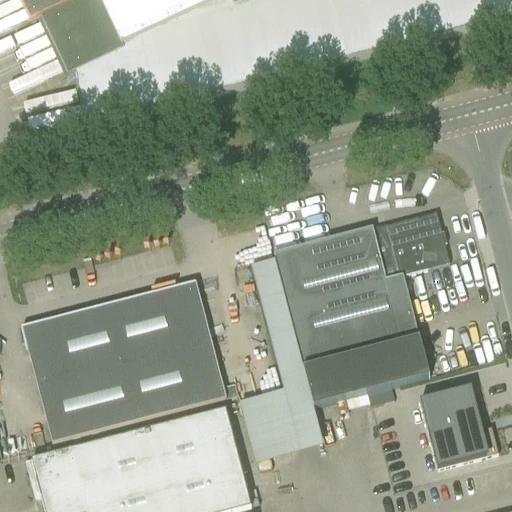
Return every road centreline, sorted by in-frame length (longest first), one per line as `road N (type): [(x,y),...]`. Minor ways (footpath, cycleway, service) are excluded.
road 1 (tertiary): [(0,238),(470,116)]
road 2 (unclassified): [(511,282),(470,116)]
